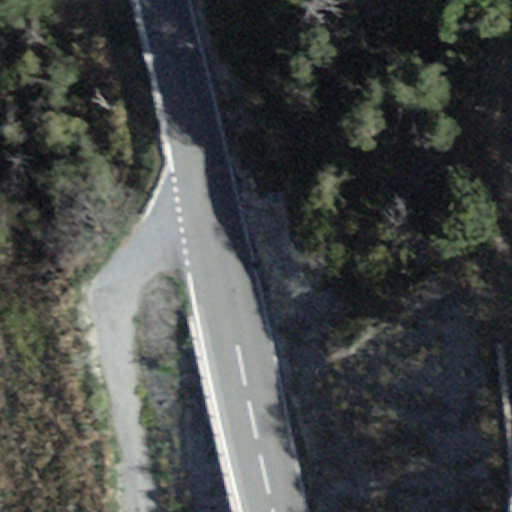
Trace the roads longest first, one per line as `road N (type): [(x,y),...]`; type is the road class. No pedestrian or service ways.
road 1 (unclassified): [(204,206),(125,300),(123,403),(147,511)]
road 2 (tertiary): [(204,206),(274,511)]
road 3 (tertiary): [(165,0),(204,206)]
